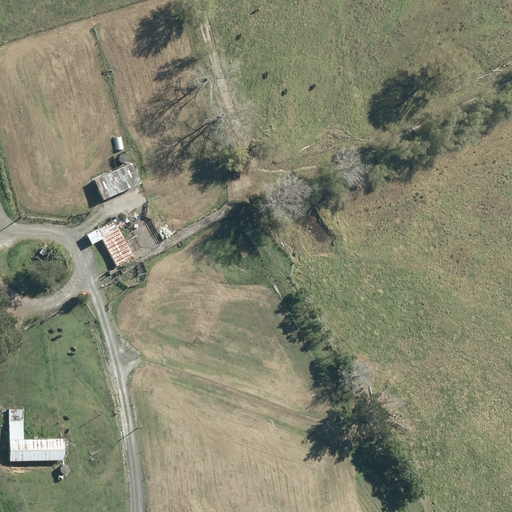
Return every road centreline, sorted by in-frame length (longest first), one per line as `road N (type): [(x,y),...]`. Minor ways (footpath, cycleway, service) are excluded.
road 1 (unknown): [(346,0),(388,134),(511,359)]
road 2 (track): [(0,230),(47,233),(80,248),(114,339),(138,511)]
